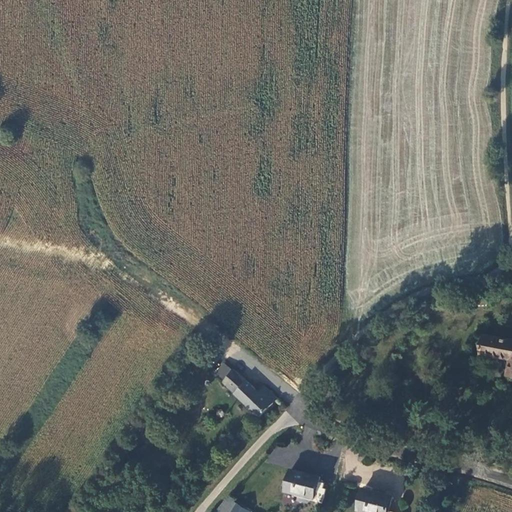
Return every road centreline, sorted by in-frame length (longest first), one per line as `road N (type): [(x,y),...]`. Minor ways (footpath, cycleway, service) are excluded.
road 1 (track): [(511,258),(375,320),(201,511)]
road 2 (track): [(509,0),(502,133),(511,256)]
road 3 (unclassified): [(511,481),(291,414)]
